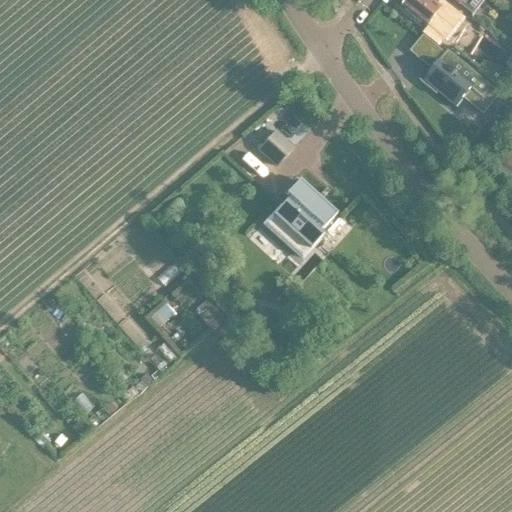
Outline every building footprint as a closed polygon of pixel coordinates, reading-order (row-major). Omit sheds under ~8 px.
[(428,0),(408,0),(402,8),(427,29),(433,34),(440,25),(452,34),(460,25),(464,28),(470,20),(457,9),(450,17),(428,0)] [(452,0),(460,6),(472,15),(484,0),(452,0)] [(470,91),(489,107),(499,95),(447,51),(444,54),(437,63),(438,64),(435,67),(434,69),(431,66),(428,69),(418,82),(435,96),(437,94),(453,108),(455,109),(457,105),(462,99),(470,91)] [(490,66),(484,74),(499,87),(511,71),(490,66)] [(256,152),(275,170),(293,150),(274,132),(256,152)] [(299,183),(269,216),(274,220),(280,226),(292,237),(298,242),(309,252),(327,232),(312,219),(314,217),(324,206),(299,183)] [(178,306),(192,293),(186,286),(171,299),(178,306)] [(217,313),(206,301),(200,306),(213,321),(205,327),(210,334),(225,321),(217,313)] [(156,327),(170,313),(164,307),(148,320),(156,327)] [(269,328),(254,323),(251,335),(265,339),(269,328)] [(162,344),(156,349),(170,365),(176,360),(162,344)] [(155,372),(149,377),(152,381),(158,376),(155,372)] [(139,382),(131,389),(137,396),(145,389),(139,382)] [(130,388),(119,398),(125,405),(137,396),(131,389),(130,388)] [(109,404),(101,410),(106,416),(114,410),(109,404)] [(80,420),(71,428),(80,438),(89,430),(80,420)]
